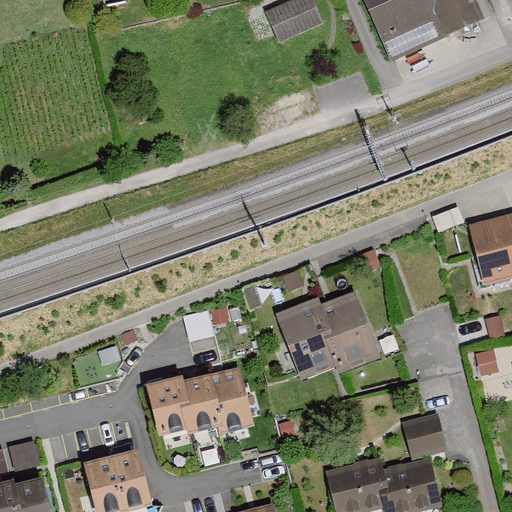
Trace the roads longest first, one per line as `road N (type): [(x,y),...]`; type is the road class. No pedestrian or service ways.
road 1 (residential): [(511,179),(0,374)]
road 2 (track): [(380,108),(0,227)]
road 3 (residential): [(430,328),(491,511)]
road 4 (residential): [(511,53),(380,108)]
